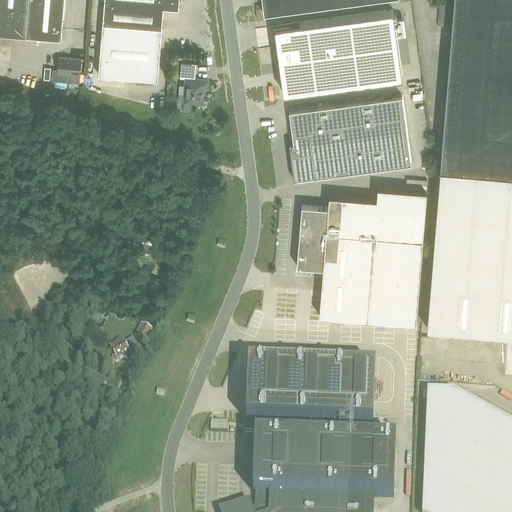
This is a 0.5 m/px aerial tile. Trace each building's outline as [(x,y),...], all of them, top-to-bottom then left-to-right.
[(0,0),(0,34),(34,37),(61,39),(64,0),(0,0)] [(157,79),(162,28),(164,7),(179,8),(179,0),(104,0),(98,74),(157,79)] [(262,0),(264,14),(332,5),(330,0),(262,0)] [(511,334),(511,0),(454,0),(441,167),(428,328),(511,334)] [(439,3),(437,25),(449,26),(451,4),(439,3)] [(275,25),(278,46),(284,92),(402,76),(393,9),(294,23),(275,25)] [(52,80),(72,82),(79,83),(81,59),(59,57),(58,69),(53,69),(52,80)] [(195,78),(196,64),(181,62),(180,78),(186,78),(184,103),(202,104),(204,88),(207,89),(208,79),(195,78)] [(291,153),(294,179),(412,163),(403,95),(289,110),(294,144),(295,154),(291,154),(291,153)] [(427,180),(407,179),(406,189),(426,190),(427,180)] [(302,204),(302,205),(304,206),(302,231),(300,231),(299,239),(301,239),(299,264),(297,264),(297,265),(323,267),(319,315),(331,316),(416,323),(427,191),(378,187),(377,199),(329,195),(328,207),(302,204)] [(227,240),(219,238),(216,246),(224,248),(227,240)] [(130,297),(125,294),(121,297),(121,302),(125,305),(130,303),(130,297)] [(196,314),(189,312),(186,319),(193,322),(196,314)] [(154,330),(142,324),(135,336),(148,343),(154,330)] [(133,338),(124,342),(122,338),(119,340),(119,341),(111,345),(115,355),(113,356),(111,360),(113,363),(117,365),(120,363),(121,361),(126,359),(126,360),(132,357),(129,351),(137,347),(133,338)] [(65,353),(74,354),(75,346),(66,345),(65,353)] [(373,511),(374,497),(394,498),(395,451),(396,442),(396,441),(385,440),(373,440),(375,369),(246,364),(244,435),(255,435),(253,493),(255,493),(255,508),(252,509),(252,508),(250,501),(219,511),(373,511)] [(85,380),(102,390),(108,380),(92,370),(85,380)] [(166,388),(158,385),(156,394),(164,396),(166,388)] [(511,511),(511,423),(484,408),(454,392),(427,391),(422,511),(511,511)] [(227,421),(211,421),(211,430),(227,430),(227,421)] [(97,441),(100,433),(84,428),(82,436),(97,441)]
